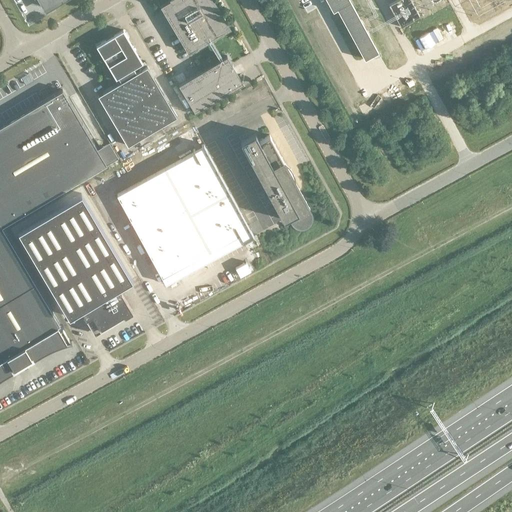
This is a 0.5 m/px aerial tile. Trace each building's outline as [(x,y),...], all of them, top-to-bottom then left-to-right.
[(39,0),(43,7),(44,6),(49,8),(63,0),(39,0)] [(173,0),(171,2),(169,0),(160,6),(187,52),(197,46),(196,45),(226,27),(209,0),(173,0)] [(361,20),(349,0),(327,0),(333,10),(337,8),(365,59),(378,51),(366,31),(361,20)] [(126,32),(100,48),(119,80),(121,79),(124,84),(101,97),(131,147),(180,118),(150,68),(140,74),(137,70),(146,65),(126,32)] [(234,59),(229,61),(185,87),(202,115),(250,86),(234,59)] [(2,226),(106,164),(62,89),(0,126),(0,303),(35,283),(2,226)] [(198,132),(192,122),(107,172),(113,182),(198,132)] [(293,219),(294,220),(295,221),(296,221),(297,222),(298,222),(299,222),(300,222),(301,222),(302,222),(303,222),(304,222),(305,222),(305,221),(306,221),(307,220),(308,220),(308,219),(308,218),(309,218),(309,217),(310,217),(310,216),(310,215),(310,214),(311,213),(311,212),(310,212),(310,211),(310,210),(310,209),(310,208),(309,208),(295,182),(294,182),(293,181),(291,179),(290,177),(289,176),(290,176),(290,175),(290,174),(290,173),(290,172),(289,172),(288,171),(287,171),(287,172),(286,171),(286,169),(285,167),(285,164),(286,164),(285,163),(269,134),(259,140),(255,133),(240,141),(283,220),(291,216),(292,217),(292,218),(293,219)] [(165,276),(201,256),(201,257),(202,257),(203,257),(204,257),(205,257),(205,256),(205,255),(205,254),(222,245),(224,248),(223,244),(241,234),(245,240),(245,241),(247,239),(253,236),(255,235),(205,142),(203,144),(204,146),(198,149),(197,147),(194,148),(196,150),(118,193),(167,282),(168,282),(165,276)] [(81,193),(18,230),(69,316),(81,309),(84,313),(95,332),(117,319),(117,318),(123,314),(124,315),(131,311),(120,292),(117,288),(132,279),(81,193)] [(35,283),(0,303),(0,378),(1,378),(2,377),(3,377),(4,376),(5,375),(6,375),(18,368),(16,366),(21,363),(22,366),(26,364),(24,361),(29,358),(30,360),(41,354),(42,353),(43,352),(44,352),(45,351),(47,351),(48,350),(49,349),(51,349),(52,348),(53,348),(54,347),(55,347),(57,346),(58,346),(59,345),(60,345),(62,344),(63,344),(64,343),(66,343),(67,343),(68,342),(69,342),(70,342),(72,341),(70,341),(62,328),(60,330),(57,326),(60,324),(35,283)]
